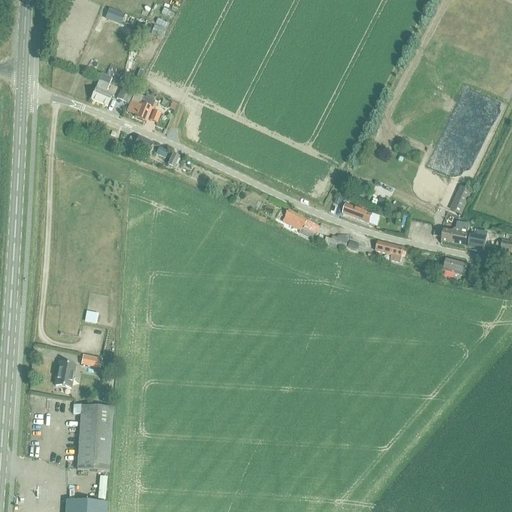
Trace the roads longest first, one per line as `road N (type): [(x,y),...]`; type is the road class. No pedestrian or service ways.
road 1 (unclassified): [(511,264),(350,226),(23,80)]
road 2 (secondary): [(0,447),(23,80)]
